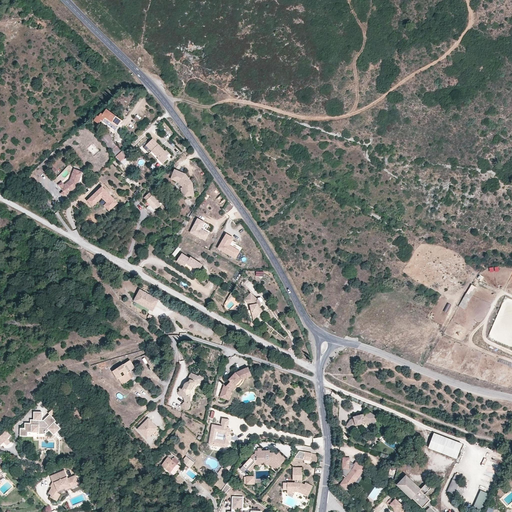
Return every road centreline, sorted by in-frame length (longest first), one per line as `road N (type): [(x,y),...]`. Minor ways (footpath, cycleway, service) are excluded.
road 1 (tertiary): [(320,334),(168,107),(63,0)]
road 2 (unclassified): [(0,197),(319,371)]
road 3 (track): [(168,107),(176,98),(203,105),(233,99),(301,116),(348,114),(440,58),(467,26),(468,0)]
road 4 (track): [(319,371),(511,446)]
road 5 (tertiary): [(511,398),(335,340)]
road 6 (residential): [(177,361),(172,338),(191,337),(319,380)]
road 7 (tertiary): [(319,380),(328,439),(323,502)]
road 8 (track): [(348,114),(365,39),(349,0)]
